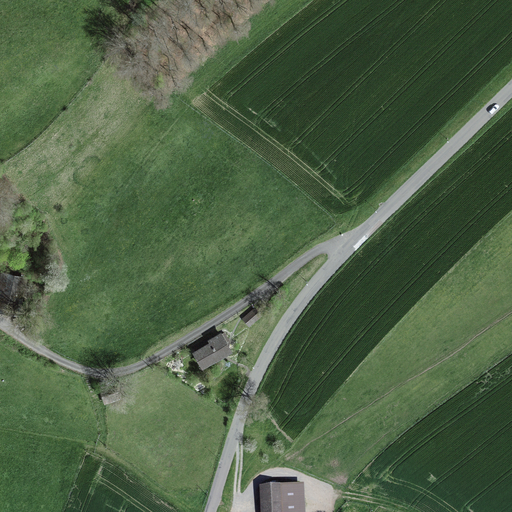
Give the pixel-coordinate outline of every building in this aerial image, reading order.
[(23,278),(5,273),(0,293),(0,308),(15,312),(23,278)] [(255,309),(244,319),(249,325),(260,315),(255,309)] [(200,348),(194,351),(201,363),(217,353),(219,356),(230,349),(225,341),(228,340),(225,334),(222,336),(221,334),(210,340),(211,343),(200,349),(200,348)] [(115,387),(102,391),(106,401),(118,397),(115,387)] [(300,511),(300,487),(262,489),(263,511),(300,511)]
